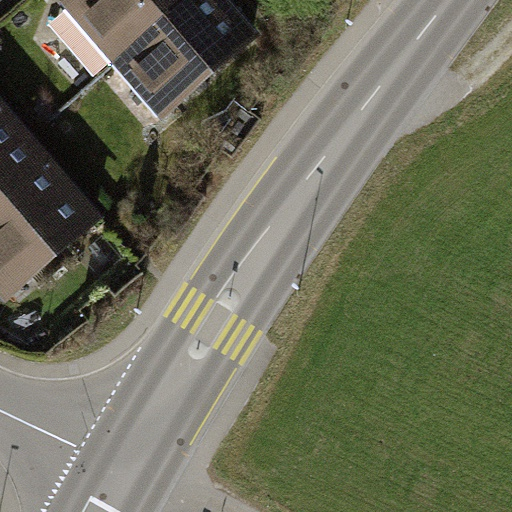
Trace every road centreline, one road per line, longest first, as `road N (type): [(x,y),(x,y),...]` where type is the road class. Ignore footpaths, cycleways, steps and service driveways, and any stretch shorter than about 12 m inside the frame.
road 1 (tertiary): [(447,0),(292,207),(123,462)]
road 2 (residential): [(0,407),(123,462)]
